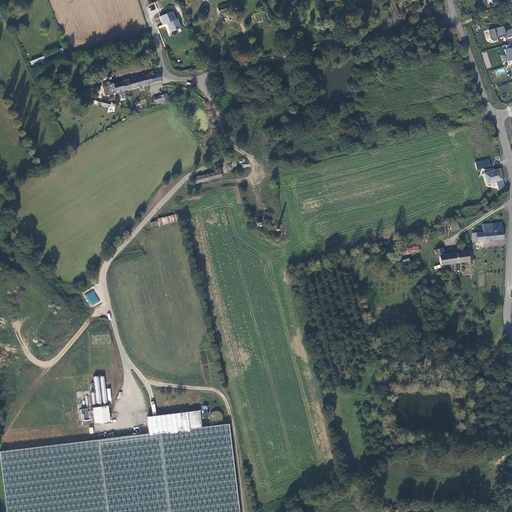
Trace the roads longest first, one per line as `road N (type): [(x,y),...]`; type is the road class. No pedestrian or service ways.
road 1 (unclassified): [(141,0),(164,64),(180,80),(455,19)]
road 2 (track): [(198,78),(213,136),(107,263),(104,291),(122,360),(141,386)]
road 3 (residential): [(511,349),(511,217)]
